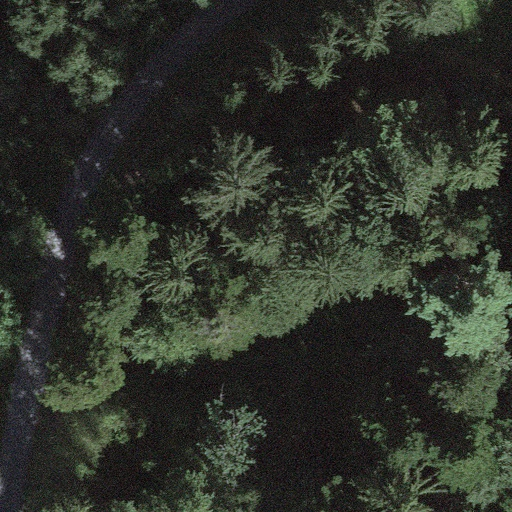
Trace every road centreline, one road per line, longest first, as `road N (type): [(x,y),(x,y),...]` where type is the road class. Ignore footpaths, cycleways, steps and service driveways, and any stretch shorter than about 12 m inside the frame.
road 1 (track): [(244,0),(140,83),(69,191),(22,364),(0,494)]
road 2 (track): [(443,0),(383,101),(358,183),(341,313),(350,428),(372,511)]
road 3 (track): [(511,141),(495,220),(495,315),(511,380)]
